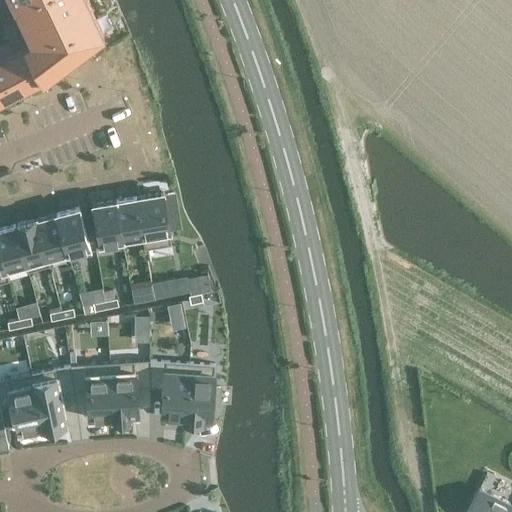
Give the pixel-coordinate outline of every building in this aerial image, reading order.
[(12,0),(32,40),(25,45),(43,79),(92,42),(104,34),(87,0),(12,0)] [(8,41),(1,44),(24,90),(43,79),(25,45),(13,51),(8,41)] [(0,90),(5,100),(24,90),(1,44),(0,44),(0,90)] [(162,190),(136,195),(145,247),(171,243),(162,190)] [(115,198),(114,198),(123,246),(124,246),(122,238),(142,234),(144,247),(145,247),(136,195),(115,198)] [(114,198),(92,202),(101,250),(123,246),(114,198)] [(78,206),(57,211),(69,258),(91,253),(78,206)] [(57,211),(36,217),(49,264),(47,256),(67,250),(69,259),(69,258),(57,211)] [(36,217),(15,223),(28,270),(49,264),(36,217)] [(15,223),(0,226),(0,249),(8,279),(9,279),(6,267),(25,262),(27,270),(28,270),(15,223)] [(175,277),(151,282),(152,289),(154,297),(166,295),(178,292),(175,277)] [(152,289),(141,292),(142,300),(154,297),(152,289)] [(190,302),(203,300),(201,291),(188,294),(190,302)] [(116,297),(105,300),(106,307),(118,305),(116,297)] [(105,300),(93,302),(95,310),(106,307),(105,300)] [(73,306),(61,309),(63,316),(74,314),(73,306)] [(136,335),(154,334),(152,308),(135,310),(136,335)] [(61,309),(49,311),(51,319),(63,316),(61,309)] [(30,315),(19,318),(20,325),(32,323),(30,315)] [(19,318),(7,320),(9,328),(20,325),(19,318)] [(149,358),(109,361),(113,415),(112,415),(112,416),(130,415),(130,414),(137,413),(136,385),(149,384),(149,358)] [(189,361),(149,358),(149,384),(163,385),(161,413),(184,415),(185,415),(189,361)] [(109,361),(70,363),(74,389),(87,389),(89,417),(112,415),(113,415),(109,361)] [(184,415),(184,416),(201,418),(201,416),(210,417),(211,404),(218,405),(220,386),(213,385),(214,362),(189,361),(185,415),(184,415)] [(55,366),(31,371),(42,425),(41,425),(41,426),(66,421),(60,392),(74,389),(70,363),(55,366)] [(31,371),(0,377),(0,404),(0,405),(13,402),(19,430),(41,425),(42,425),(31,371)] [(0,448),(8,447),(7,439),(0,440),(0,448)] [(511,511),(511,503),(479,487),(465,511),(511,511)]
